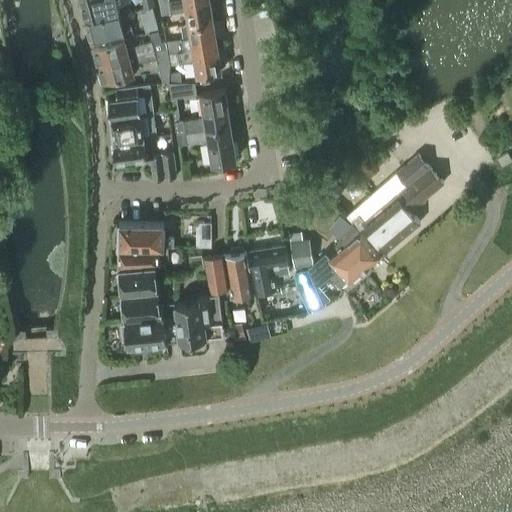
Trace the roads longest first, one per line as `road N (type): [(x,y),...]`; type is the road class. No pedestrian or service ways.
road 1 (unclassified): [(83,427),(229,414),(370,385),(420,357),(511,275)]
road 2 (residential): [(99,189),(219,189),(270,178),(238,0)]
road 3 (residential): [(83,427),(99,189)]
road 4 (residential): [(67,0),(91,87),(99,189)]
